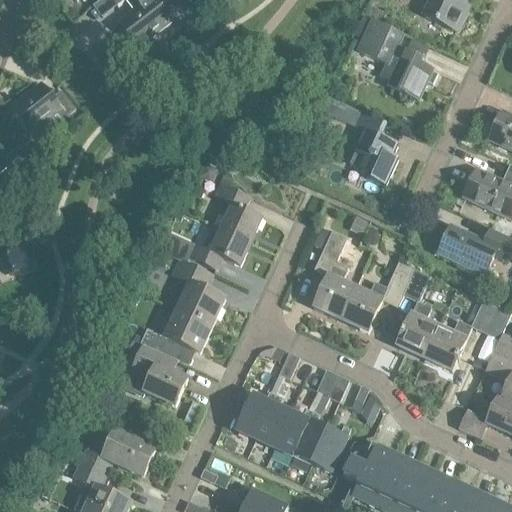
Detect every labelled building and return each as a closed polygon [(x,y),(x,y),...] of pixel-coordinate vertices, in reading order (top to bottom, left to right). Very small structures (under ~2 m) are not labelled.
[(133,0),(140,8),(134,12),(119,24),(138,48),(170,24),(158,9),(170,0),(133,0)] [(430,3),(423,19),(456,35),(464,18),(460,16),(467,0),(425,0),(425,1),(430,3)] [(371,8),(366,17),(383,25),(387,16),(371,8)] [(364,20),(356,37),(365,42),(358,55),(386,68),(381,79),(392,84),(389,90),(419,104),(428,84),(432,86),(437,75),(420,67),(422,61),(400,51),(406,39),(364,20)] [(40,85),(6,111),(28,139),(57,117),(62,123),(75,113),(60,94),(52,100),(40,85)] [(326,99),(319,113),(333,120),(340,105),(326,99)] [(365,134),(355,156),(366,161),(361,172),(374,177),(371,183),(386,190),(398,162),(393,160),(397,149),(382,142),(389,127),(363,116),(356,130),(365,134)] [(511,122),(502,118),(490,145),(511,155),(511,122)] [(0,175),(9,169),(0,157),(0,175)] [(477,172),(463,202),(511,224),(511,223),(511,169),(504,184),(477,172)] [(224,180),(220,189),(222,190),(227,192),(228,192),(232,183),(226,180),(224,180)] [(227,192),(222,190),(216,202),(225,206),(220,216),(230,220),(224,233),(253,247),(263,224),(245,216),(251,203),(228,192),(227,192)] [(452,230),(439,257),(486,280),(495,260),(508,267),(511,257),(511,241),(490,232),(484,245),(482,244),(452,230)] [(213,258),(194,249),(189,261),(218,275),(223,263),(241,271),(253,247),(224,233),(213,258)] [(317,274),(331,280),(317,311),(343,324),(358,293),(344,286),(350,272),(338,266),(349,243),(348,241),(335,236),(317,274)] [(23,248),(0,256),(0,268),(4,279),(31,269),(23,248)] [(180,263),(172,279),(186,286),(180,298),(186,300),(180,314),(215,330),(227,304),(208,295),(216,280),(180,263)] [(368,298),(358,293),(343,324),(369,336),(384,305),(398,311),(403,301),(403,300),(416,274),(400,267),(388,293),(373,286),(368,298)] [(416,274),(403,300),(418,307),(418,306),(420,307),(420,306),(431,282),(416,274)] [(472,330),(472,331),(473,331),(474,332),(500,344),(503,336),(504,337),(511,319),(511,318),(484,305),(472,330)] [(418,307),(398,349),(399,350),(428,363),(442,333),(426,326),(433,312),(432,312),(433,309),(426,306),(425,309),(420,307),(418,306),(418,307)] [(162,339),(148,332),(141,347),(145,349),(176,363),(183,349),(202,358),(215,330),(180,314),(173,329),(168,327),(162,339)] [(442,333),(428,363),(453,375),(467,345),(473,331),(472,331),(460,325),(459,325),(453,338),(442,333)] [(503,336),(500,344),(494,356),(511,363),(511,340),(504,337),(503,336)] [(135,377),(127,394),(144,401),(146,397),(177,411),(190,383),(175,376),(180,365),(176,363),(145,349),(133,376),(135,377)] [(301,361),(290,356),(284,368),(295,373),(301,361)] [(511,378),(511,363),(494,356),(485,376),(509,386),(511,378)] [(284,368),(280,378),(290,383),(295,373),(284,368)] [(327,373),(321,385),(332,390),(338,378),(327,373)] [(321,385),(317,396),(323,398),(327,401),(332,390),(321,385)] [(355,404),(364,408),(370,393),(362,389),(355,404)] [(271,396),(267,406),(255,400),(239,434),(257,443),(278,399),(271,396)] [(323,398),(314,416),(315,416),(322,420),(330,402),(327,401),(323,398)] [(284,402),(278,399),(257,443),(276,451),(292,417),(280,411),(284,402)] [(501,402),(490,424),(489,428),(511,438),(511,407),(504,403),(501,402)] [(355,404),(351,412),(360,417),(364,408),(355,404)] [(304,423),(292,417),(276,451),(295,460),(315,416),(314,416),(309,413),(304,423)] [(490,424),(488,423),(468,413),(459,433),(482,444),(489,428),(490,424)] [(96,414),(90,427),(101,432),(108,420),(96,414)] [(322,420),(315,416),(295,460),(313,469),(329,435),(317,429),(322,420)] [(329,435),(313,469),(332,477),(352,434),(345,431),(340,440),(329,435)] [(90,449),(81,466),(108,479),(113,467),(144,481),(157,453),(117,435),(107,457),(90,449)] [(355,501),(354,505),(369,511),(373,511),(375,509),(380,511),(500,511),(396,464),(398,460),(379,452),(355,501)] [(81,466),(74,482),(88,488),(83,500),(92,504),(88,511),(129,511),(131,509),(101,494),(108,479),(81,466)] [(218,480),(219,479),(205,473),(201,481),(215,488),(218,480)] [(218,480),(215,488),(226,493),(232,480),(221,475),(219,479),(218,480)] [(287,511),(254,497),(245,492),(241,500),(251,504),(247,511),(287,511)] [(350,511),(354,505),(355,501),(349,499),(343,511),(350,511)]
